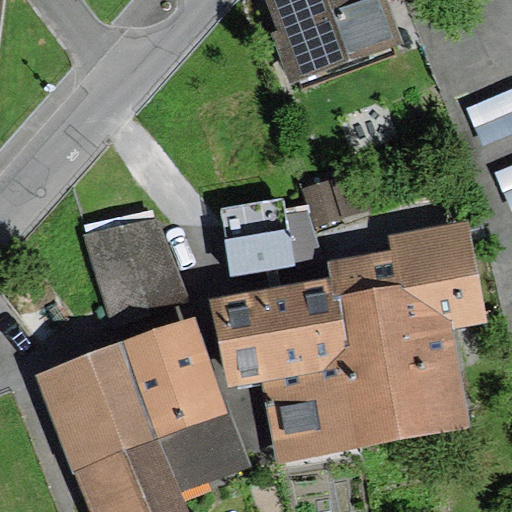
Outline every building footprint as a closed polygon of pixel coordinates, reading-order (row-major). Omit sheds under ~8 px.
[(296,0),(279,7),(289,36),(282,38),(295,75),(389,41),(373,0),(296,0)] [(511,89),(472,105),(485,138),(511,127),(511,89)] [(511,167),(496,175),(511,211),(511,167)] [(307,194),(316,223),(341,215),(331,186),(307,194)] [(224,226),(232,276),(293,266),(285,215),(224,226)] [(87,239),(100,279),(170,264),(155,224),(87,239)] [(332,295),(332,296),(357,435),(456,414),(439,326),(467,321),(454,240),(423,244),(422,240),(393,244),(396,262),(367,266),(371,290),(335,295),(332,295)] [(185,301),(170,264),(100,279),(114,326),(185,301)] [(280,449),(357,435),(332,296),(332,295),(219,315),(233,377),(267,371),(280,449)] [(124,357),(154,441),(169,482),(233,457),(203,378),(214,374),(199,335),(190,337),(124,357)] [(61,381),(94,465),(154,441),(124,357),(61,381)] [(169,482),(154,441),(94,465),(113,511),(175,511),(179,510),(169,482)]
